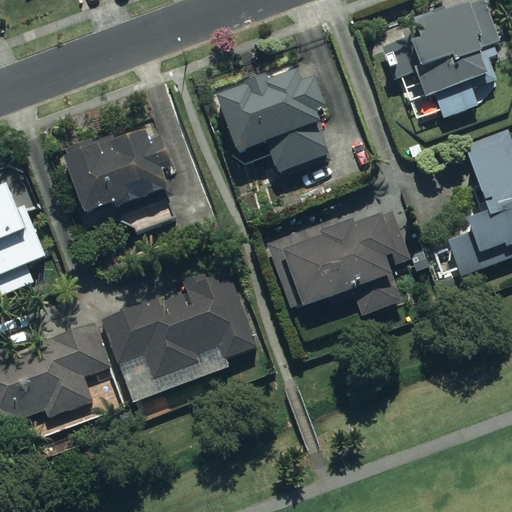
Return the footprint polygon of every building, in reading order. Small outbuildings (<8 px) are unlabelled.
[(505,51),(486,0),(477,0),(416,22),(419,31),(385,43),(414,125),(444,114),(448,123),(486,110),(479,90),(505,80),(496,55),(505,51)] [(307,87),(301,68),(223,96),(245,157),(272,147),(282,176),(337,156),(321,113),(330,110),(320,82),(307,87)] [(163,137),(155,114),(56,149),(88,238),(120,227),(127,247),(195,223),(179,178),(186,176),(172,134),(163,137)] [(451,227),(470,281),(511,266),(511,130),(469,146),(493,213),(451,227)] [(24,211),(13,178),(0,182),(0,299),(41,285),(34,265),(47,260),(29,209),(24,211)] [(356,294),(365,320),(408,305),(393,261),(406,257),(389,209),(274,250),(297,315),(356,294)] [(135,403),(140,402),(147,422),(204,402),(196,382),(233,369),(231,361),(263,350),(236,274),(106,320),(135,403)] [(0,360),(0,442),(30,431),(27,422),(49,414),(51,420),(96,404),(86,376),(113,366),(98,325),(0,360)]
